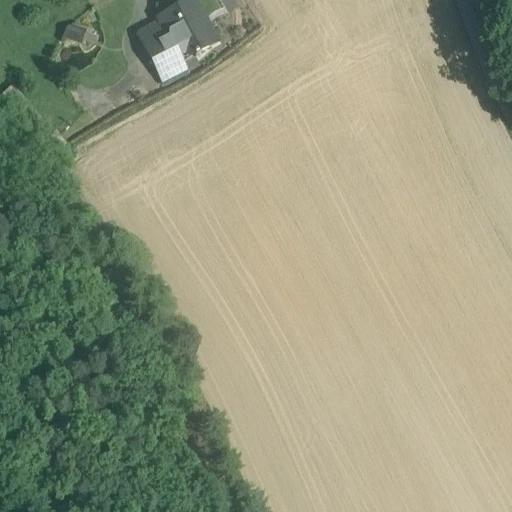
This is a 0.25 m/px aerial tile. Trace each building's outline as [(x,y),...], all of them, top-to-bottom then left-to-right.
[(196,0),(157,20),(158,22),(159,21),(168,38),(181,63),(218,43),(217,42),(216,43),(195,2),(196,2),(196,0)] [(136,32),(145,49),(168,38),(159,21),(158,22),(157,20),(136,32)] [(86,32),(69,24),(63,39),(81,46),(86,32)] [(168,38),(145,49),(158,74),(181,63),(168,38)] [(49,131),(14,88),(5,95),(40,138),(49,131)] [(55,156),(66,147),(55,133),(44,142),(55,156)]
